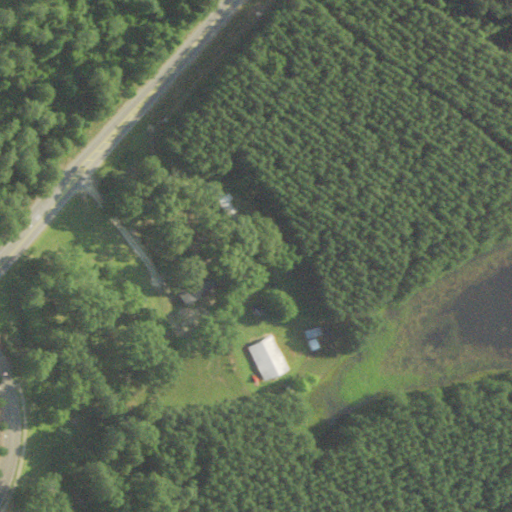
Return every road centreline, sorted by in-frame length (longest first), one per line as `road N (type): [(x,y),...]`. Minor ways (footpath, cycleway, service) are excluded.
road 1 (primary): [(227,0),(96,145)]
road 2 (primary): [(0,253),(96,145)]
